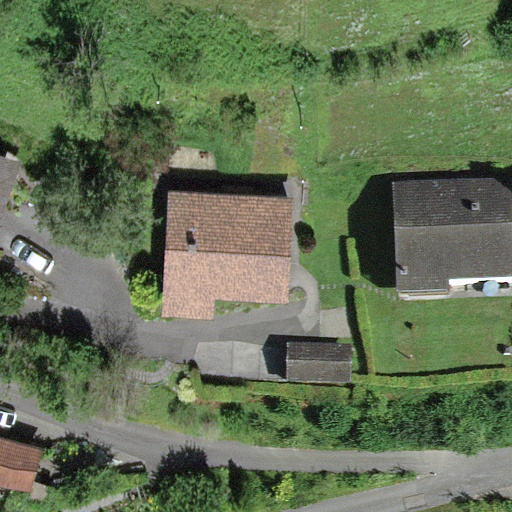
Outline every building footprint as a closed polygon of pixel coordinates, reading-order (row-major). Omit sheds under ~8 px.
[(0,228),(23,163),(0,155),(0,228)] [(511,273),(510,180),(393,183),(395,294),(451,293),(451,279),(511,277),(511,273)] [(291,198),(169,192),(163,317),(214,319),(215,300),(287,303),(291,198)] [(287,341),(287,343),(286,380),(350,381),(351,342),(287,341)] [(39,450),(0,439),(0,481),(29,489),(39,450)]
